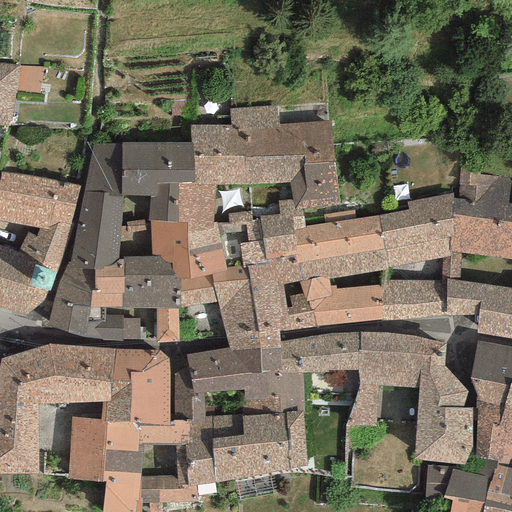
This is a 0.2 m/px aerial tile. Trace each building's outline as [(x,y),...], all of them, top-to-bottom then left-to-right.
[(20,66),(0,64),(0,120),(11,121),(20,66)] [(229,107),(230,126),(242,125),(245,184),(288,184),(293,199),(295,209),(301,209),(337,205),(330,121),(278,127),(276,105),(229,107)] [(242,125),(230,126),(189,125),(190,143),(191,143),(194,183),(215,184),(245,184),(242,125)] [(194,183),(191,143),(190,143),(121,143),(93,143),(83,191),(121,195),(149,196),(148,221),(178,223),(177,184),(194,183)] [(511,178),(459,168),(457,198),(451,197),(449,252),(461,252),(511,259),(511,203),(507,203),(511,178)] [(79,186),(0,171),(0,220),(40,228),(36,235),(27,231),(17,253),(57,269),(68,233),(79,186)] [(215,184),(194,183),(177,184),(178,223),(186,222),(186,233),(212,227),(213,222),(215,184)] [(121,195),(83,191),(69,263),(68,268),(94,270),(102,268),(102,266),(112,266),(118,260),(121,195)] [(408,210),(378,216),(387,268),(442,258),(448,257),(449,252),(451,197),(451,194),(406,202),(408,210)] [(293,199),(278,201),(279,215),(258,217),(259,220),(266,260),(293,255),(298,255),(293,231),(303,228),(301,209),(295,209),(293,199)] [(324,223),(303,228),(293,231),(298,255),(293,255),(299,281),(327,276),(328,280),(381,269),(387,268),(378,216),(355,218),(353,210),(322,214),(324,223)] [(228,223),(216,222),(226,268),(242,265),(243,268),(246,267),(266,265),(266,260),(259,220),(253,220),(252,212),(227,214),(228,223)] [(178,223),(148,221),(151,257),(159,256),(167,264),(170,264),(171,271),(179,279),(189,278),(211,274),(226,271),(226,268),(216,222),(213,222),(212,227),(186,233),(186,222),(178,223)] [(0,306),(27,315),(42,302),(47,291),(49,291),(57,269),(17,253),(0,245),(0,306)] [(461,252),(449,252),(448,257),(442,258),(442,278),(446,279),(459,280),(461,252)] [(299,281),(293,255),(266,260),(266,265),(246,267),(257,335),(259,349),(280,348),(280,342),(279,334),(279,331),(290,330),(316,326),(303,294),(284,298),(282,285),(299,281)] [(151,257),(122,257),(122,260),(121,307),(155,309),(177,310),(181,310),(181,308),(179,279),(171,271),(170,264),(167,264),(159,256),(151,257)] [(122,260),(118,260),(112,266),(102,266),(102,268),(94,270),(93,290),(91,291),(90,308),(104,308),(121,307),(122,260)] [(68,268),(69,263),(67,263),(51,302),(47,326),(84,337),(122,341),(122,339),(139,340),(139,319),(121,319),(121,315),(104,316),(104,308),(90,308),(91,291),(93,290),(94,270),(68,268)] [(257,335),(246,267),(243,268),(242,265),(226,268),(226,271),(211,274),(189,278),(179,279),(181,308),(217,301),(226,338),(229,348),(230,351),(259,349),(257,335)] [(387,268),(381,269),(379,286),(381,286),(382,319),(445,316),(446,279),(442,278),(387,281),(387,268)] [(327,276),(299,281),(303,294),(316,326),(382,319),(381,286),(379,286),(336,289),(335,285),(330,285),(328,280),(327,276)] [(511,288),(459,280),(446,279),(445,316),(478,315),(477,334),(511,339),(511,288)] [(178,342),(177,310),(155,309),(156,343),(178,342)] [(327,334),(280,342),(280,348),(280,373),(302,372),(357,370),(359,333),(327,334)] [(391,334),(359,333),(357,370),(360,384),(346,426),(374,425),(377,386),(418,389),(420,338),(391,334)] [(444,343),(420,338),(418,389),(413,459),(463,464),(470,449),(471,408),(467,393),(442,366),(444,343)] [(511,347),(477,341),(469,378),(509,385),(510,383),(511,383),(511,347)] [(0,359),(0,473),(38,474),(38,404),(101,402),(110,402),(115,349),(48,344),(0,359)] [(229,348),(186,356),(188,367),(192,394),(203,393),(244,389),(244,401),(279,398),(280,413),(303,412),(302,372),(280,373),(280,348),(259,349),(230,351),(229,348)] [(159,351),(115,349),(110,402),(101,402),(100,419),(99,424),(106,424),(138,425),(169,426),(169,420),(168,359),(159,351)] [(192,394),(188,367),(175,374),(174,420),(189,420),(189,424),(204,423),(204,418),(203,393),(192,394)] [(509,385),(469,378),(477,397),(475,409),(477,410),(474,457),(488,459),(496,460),(495,465),(507,468),(511,448),(511,432),(497,428),(509,385)] [(511,383),(510,383),(509,385),(497,428),(511,432),(511,383)] [(307,467),(303,412),(280,413),(279,398),(244,401),(240,401),(241,416),(211,417),(213,483),(307,467)] [(100,419),(71,417),(66,479),(101,482),(106,424),(99,424),(100,419)] [(204,423),(189,424),(188,446),(174,445),(176,476),(177,485),(195,485),(213,483),(211,417),(204,418),(204,423)] [(138,425),(138,444),(144,444),(174,445),(188,446),(189,424),(189,420),(174,420),(169,420),(169,426),(138,425)] [(138,425),(106,424),(101,482),(105,483),(102,511),(140,511),(142,503),(137,502),(140,477),(144,444),(138,444),(138,425)] [(454,468),(426,466),(424,498),(443,498),(449,500),(448,511),(482,511),(485,497),(495,465),(496,460),(488,459),(474,457),(468,472),(454,470),(454,468)] [(511,511),(511,469),(507,468),(495,465),(485,497),(482,511),(511,511)] [(176,476),(140,477),(137,502),(142,503),(196,500),(195,485),(177,485),(176,476)]
